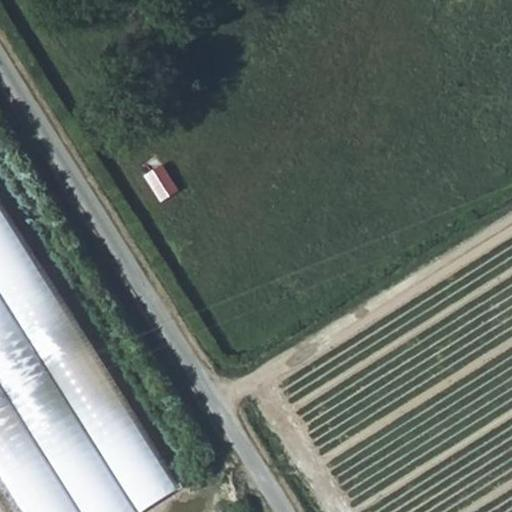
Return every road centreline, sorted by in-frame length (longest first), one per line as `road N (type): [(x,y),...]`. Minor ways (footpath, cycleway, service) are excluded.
road 1 (unclassified): [(0,55),(289,511)]
road 2 (track): [(218,400),(511,216)]
